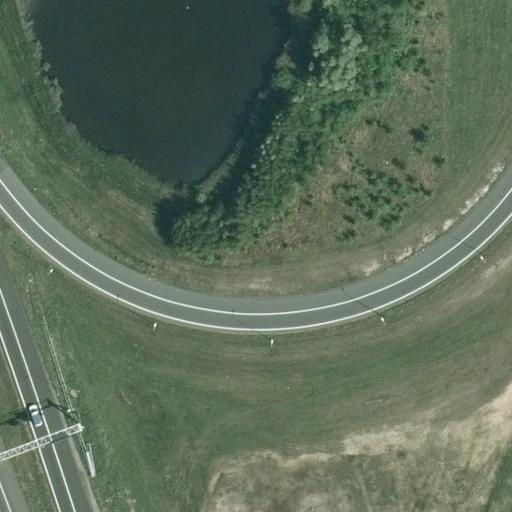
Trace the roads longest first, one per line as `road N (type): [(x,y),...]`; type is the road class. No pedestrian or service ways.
road 1 (motorway): [(511,199),(429,273),(379,297),(344,310),(251,322),(168,311),(114,286),(68,260),(0,187)]
road 2 (motorway): [(67,511),(0,312)]
